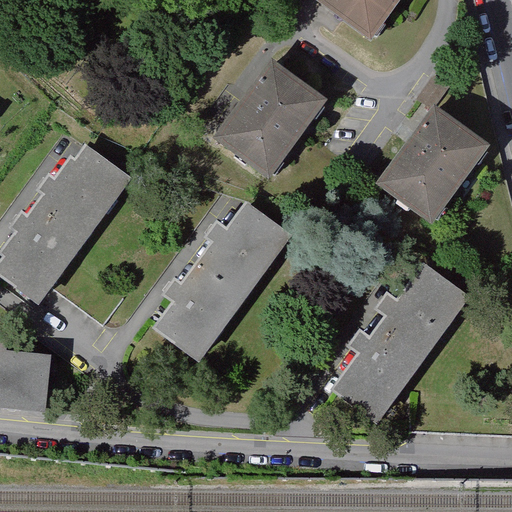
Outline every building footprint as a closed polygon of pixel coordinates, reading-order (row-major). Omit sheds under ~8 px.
[(321,0),(319,2),(376,44),(408,0),(321,0)] [(217,143),(274,184),(332,103),(276,62),(217,143)] [(383,189),(440,230),(497,149),(440,109),(383,189)] [(0,264),(0,274),(42,305),(136,177),(89,143),(79,157),(75,154),(59,177),(52,172),(40,190),(46,194),(30,215),(24,211),(12,227),(18,232),(1,255),(5,257),(0,264)] [(159,330),(205,363),(297,235),(251,202),(233,228),(223,221),(211,237),(221,244),(190,287),(181,280),(169,297),(178,303),(159,330)] [(386,426),(479,298),(432,264),(405,301),(395,294),(384,310),(394,316),(377,340),(368,333),(356,348),(366,355),(339,392),(386,426)] [(0,409),(50,414),(55,356),(9,351),(10,341),(0,340),(0,409)]
